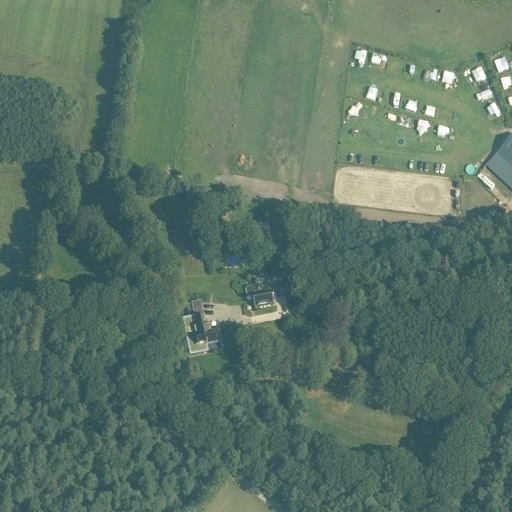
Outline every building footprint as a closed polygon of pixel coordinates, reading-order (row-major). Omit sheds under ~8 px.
[(363,59),(365,50),(356,48),(354,57),(363,59)] [(496,60),(499,71),(509,69),(507,57),(496,60)] [(476,67),(466,71),(470,82),(481,78),(476,67)] [(454,86),(454,73),(446,72),(445,86),(454,86)] [(505,89),(511,86),(511,76),(502,80),(505,89)] [(357,95),(358,86),(348,85),(347,95),(357,95)] [(478,90),(480,99),(491,96),(489,87),(478,90)] [(369,88),(368,98),(380,98),(381,89),(369,88)] [(413,110),(417,98),(409,96),(405,108),(413,110)] [(432,113),(434,103),(426,101),(424,111),(432,113)] [(366,114),(376,117),(379,108),(369,105),(366,114)] [(496,106),(485,109),(488,119),(498,116),(496,106)] [(393,112),(391,122),(399,123),(401,114),(393,112)] [(434,124),(431,134),(442,137),(445,127),(434,124)] [(511,137),(486,166),(511,189),(511,137)] [(225,233),(224,234),(225,235),(226,235),(226,238),(237,235),(237,237),(246,235),(246,236),(263,232),(260,221),(224,229),(225,233)] [(273,300),(272,291),(271,291),(271,289),(273,288),(284,287),(282,276),(270,278),(271,282),(264,284),(247,288),(246,289),(247,295),(249,296),(253,295),(253,296),(255,309),(274,305),(273,300)] [(200,302),(187,305),(184,306),(189,331),(193,331),(196,346),(195,346),(196,350),(197,350),(199,359),(207,357),(206,348),(205,346),(216,343),(216,341),(217,341),(218,340),(218,339),(219,339),(219,338),(219,337),(219,336),(218,336),(218,335),(217,334),(216,334),(215,334),(214,334),(214,332),(210,333),(208,323),(205,324),(203,316),(200,302)]
